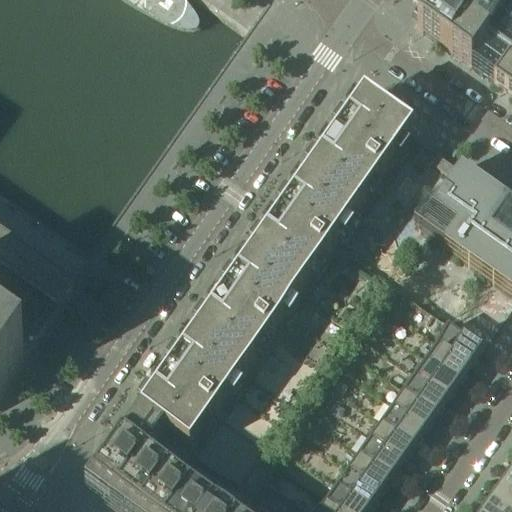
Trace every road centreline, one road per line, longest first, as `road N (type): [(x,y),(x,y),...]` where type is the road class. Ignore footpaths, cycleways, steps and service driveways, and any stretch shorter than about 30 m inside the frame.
road 1 (residential): [(6,511),(349,25)]
road 2 (residential): [(511,141),(349,25)]
road 3 (residential): [(433,511),(511,400)]
